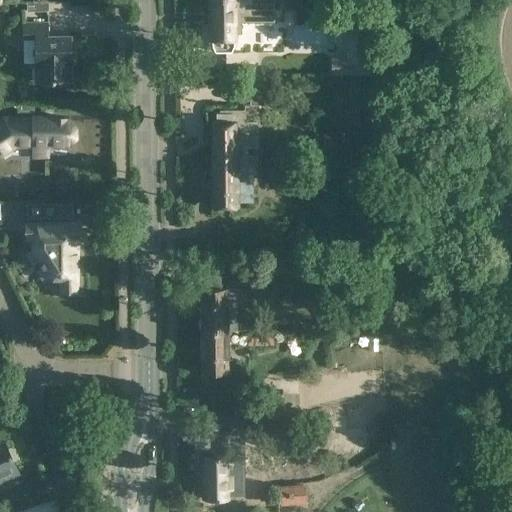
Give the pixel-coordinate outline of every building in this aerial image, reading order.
[(48,0),(26,1),(26,11),(48,11),(48,0)] [(273,0),(207,0),(208,40),(211,40),(211,44),(214,51),(230,51),(233,45),(234,40),(237,40),(237,34),(242,34),(241,21),(274,21),(273,0)] [(70,50),(70,36),(47,36),(47,23),(20,22),(20,37),(33,37),(33,67),(35,67),(35,81),(67,81),(67,67),(70,67),(70,66),(75,62),(75,53),(70,50)] [(367,38),(343,39),(344,73),(368,73),(367,38)] [(253,67),(234,67),(234,77),(253,77),(253,67)] [(268,81),(242,81),(243,105),(270,105),(268,81)] [(215,112),(216,121),(209,121),(210,164),(257,164),(257,155),(247,155),(245,109),(219,110),(219,112),(215,112)] [(66,118),(6,118),(0,121),(0,141),(13,134),(31,134),(31,155),(45,155),(45,144),(66,144),(66,143),(68,142),(70,141),(72,139),(73,137),(74,136),(74,133),(74,132),(73,130),(72,128),(70,126),(68,124),(66,124),(66,118)] [(257,173),(257,164),(210,164),(210,206),(239,206),(239,202),(253,202),(252,173),(257,173)] [(79,202),(80,214),(100,214),(99,202),(79,202)] [(76,247),(76,223),(27,223),(27,237),(33,237),(33,247),(41,260),(39,261),(42,266),(44,264),(52,277),(61,277),(61,290),(75,290),(75,283),(76,283),(76,247)] [(284,248),(284,265),(303,265),(302,248),(284,248)] [(227,330),(226,287),(199,288),(200,330),(227,330)] [(227,330),(200,330),(200,373),(228,372),(227,330)] [(273,344),(273,330),(247,331),(247,344),(273,344)] [(274,412),(297,412),(298,392),(274,392),(274,412)] [(361,425),(359,407),(331,410),(333,428),(361,425)] [(254,438),(254,418),(224,418),(224,438),(254,438)] [(281,433),(295,434),(296,422),(283,421),(281,433)] [(0,473),(16,466),(3,438),(0,439),(0,473)] [(224,473),(224,456),(200,456),(201,498),(224,498),(224,491),(227,490),(227,473),(224,473)] [(303,504),(302,484),(278,485),(278,505),(303,504)]
